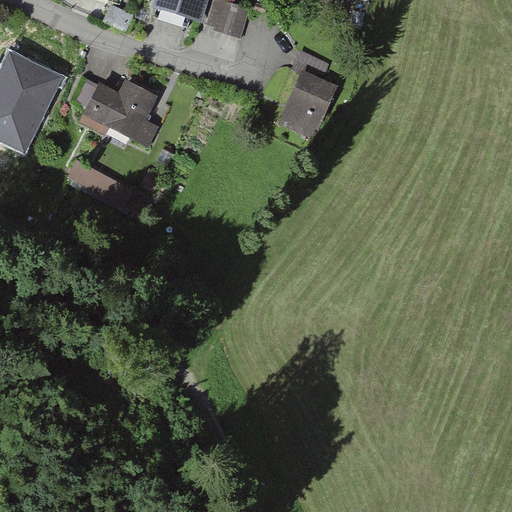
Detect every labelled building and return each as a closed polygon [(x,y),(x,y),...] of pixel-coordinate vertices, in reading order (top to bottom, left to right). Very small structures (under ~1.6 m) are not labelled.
[(223,0),(188,0),(220,10),(223,0)] [(360,0),(316,0),(316,5),(358,14),(360,0)] [(329,68),(301,56),(272,122),(314,140),(337,89),(322,83),(329,68)] [(60,83),(12,61),(0,87),(0,147),(25,159),(60,83)] [(123,98),(107,90),(91,123),(151,154),(165,127),(155,122),(165,103),(129,85),(123,98)] [(66,172),(123,209),(136,189),(80,152),(66,172)]
